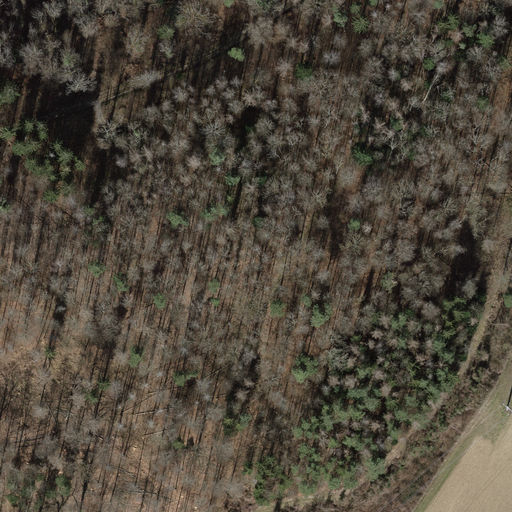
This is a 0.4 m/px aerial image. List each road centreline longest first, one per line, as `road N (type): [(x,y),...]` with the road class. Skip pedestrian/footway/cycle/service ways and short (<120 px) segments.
road 1 (track): [(456,0),(283,262),(263,306),(211,348),(151,371),(110,407)]
road 2 (track): [(263,511),(349,490),(419,433),(470,356),(511,243)]
road 3 (track): [(297,0),(233,40),(0,135)]
